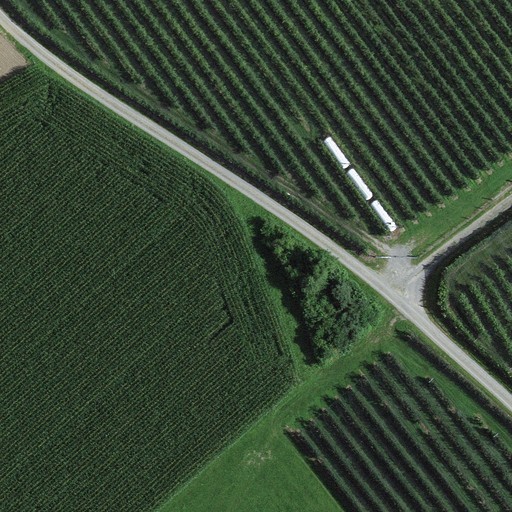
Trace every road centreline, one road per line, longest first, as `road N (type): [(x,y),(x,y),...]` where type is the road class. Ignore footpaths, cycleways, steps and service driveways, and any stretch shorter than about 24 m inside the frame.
road 1 (track): [(0,15),(26,42),(386,293),(511,410)]
road 2 (track): [(386,293),(511,195)]
